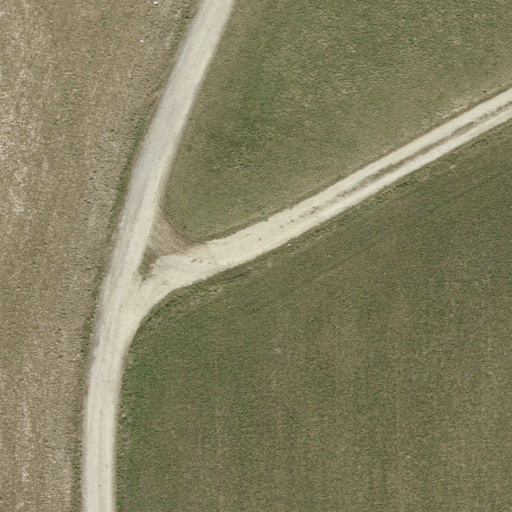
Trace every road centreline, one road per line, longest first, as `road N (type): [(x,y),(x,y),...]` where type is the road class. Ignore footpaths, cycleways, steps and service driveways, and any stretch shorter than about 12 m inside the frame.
road 1 (track): [(511,110),(120,308),(104,391),(103,511)]
road 2 (track): [(221,0),(180,97),(120,308)]
